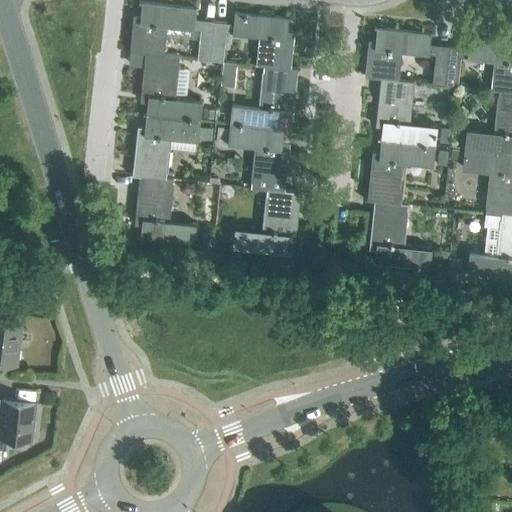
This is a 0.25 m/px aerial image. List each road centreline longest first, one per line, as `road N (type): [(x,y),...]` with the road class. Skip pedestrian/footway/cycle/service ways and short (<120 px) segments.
road 1 (tertiary): [(137,429),(1,0)]
road 2 (tertiary): [(193,454),(327,402),(511,348)]
road 3 (residential): [(330,179),(357,0)]
road 4 (residential): [(94,168),(109,0)]
